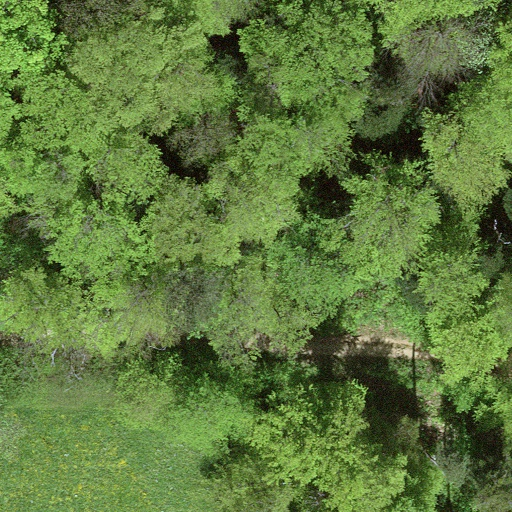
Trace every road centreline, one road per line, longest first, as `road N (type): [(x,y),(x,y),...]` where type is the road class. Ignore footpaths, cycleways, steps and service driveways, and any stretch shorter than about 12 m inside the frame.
road 1 (track): [(0,337),(266,337),(511,354)]
road 2 (track): [(511,414),(320,368),(266,337)]
